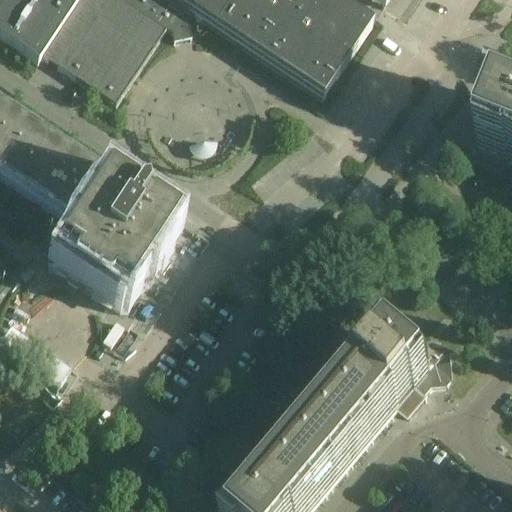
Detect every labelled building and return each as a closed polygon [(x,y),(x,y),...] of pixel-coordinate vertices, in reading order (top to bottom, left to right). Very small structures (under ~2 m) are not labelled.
[(0,0),(0,43),(4,45),(10,48),(10,49),(11,50),(11,49),(17,53),(16,54),(23,58),(23,59),(29,63),(37,69),(41,62),(83,0),(0,0)] [(83,0),(41,62),(98,100),(115,111),(115,110),(129,89),(132,84),(138,76),(166,35),(171,39),(173,48),(191,44),(187,25),(186,19),(188,16),(228,43),(235,47),(241,51),(248,56),(258,63),(322,105),(333,89),(361,47),(372,31),(345,13),(353,0),(366,0),(384,12),(392,0),(331,0),(330,3),(325,0),(83,0)] [(455,150),(451,161),(501,182),(508,164),(511,165),(511,109),(509,108),(498,103),(484,137),(464,129),(455,150)] [(0,172),(81,226),(74,236),(57,261),(54,265),(62,270),(82,284),(95,293),(123,312),(128,305),(150,271),(160,256),(176,233),(149,215),(147,217),(144,215),(140,199),(0,106),(0,172)] [(355,277),(367,287),(373,280),(361,269),(355,277)] [(386,342),(364,368),(243,511),(311,511),(396,412),(399,414),(411,424),(428,403),(424,400),(431,393),(445,391),(452,384),(449,355),(441,348),(413,351),(406,359),(386,342)]
